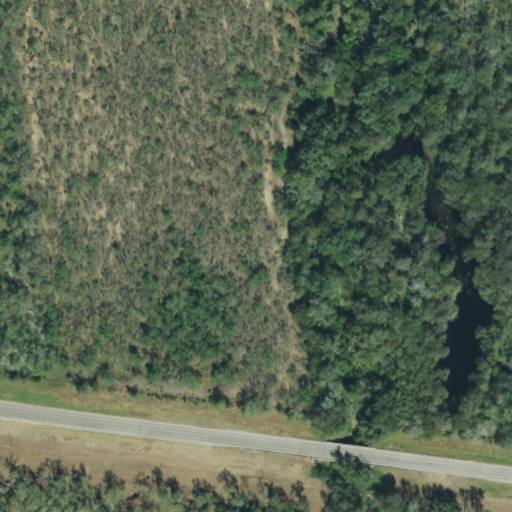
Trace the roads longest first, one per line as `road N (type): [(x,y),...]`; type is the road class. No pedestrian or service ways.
road 1 (secondary): [(331,455),(0,410)]
road 2 (secondary): [(511,475),(375,460)]
